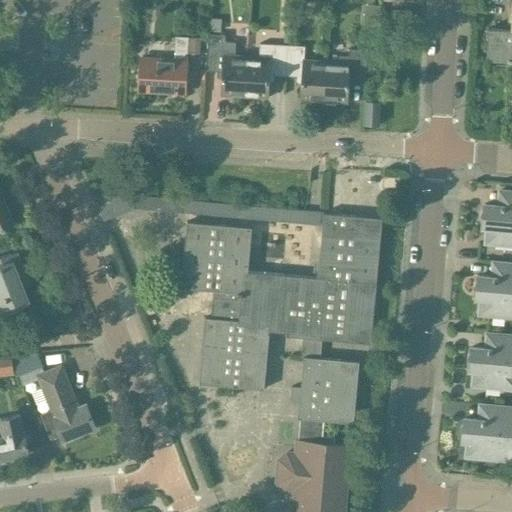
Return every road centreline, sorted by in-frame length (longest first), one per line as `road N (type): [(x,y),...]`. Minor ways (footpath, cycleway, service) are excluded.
road 1 (residential): [(440,152),(31,128)]
road 2 (residential): [(418,495),(410,450),(440,152)]
road 3 (residential): [(115,330),(31,128)]
road 4 (residential): [(0,497),(170,476)]
road 5 (residential): [(170,476),(115,330)]
road 6 (residential): [(440,152),(444,0)]
road 7 (residential): [(31,128),(35,0)]
